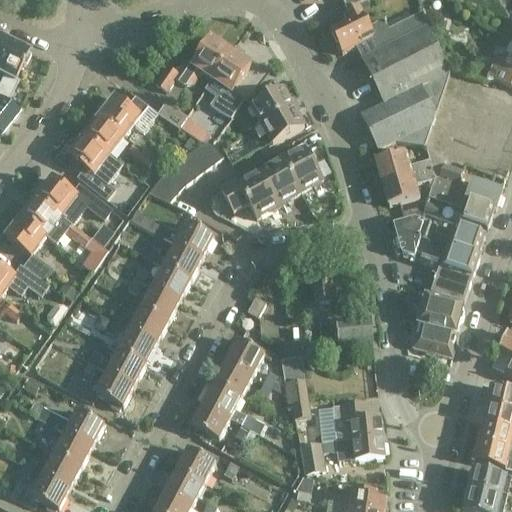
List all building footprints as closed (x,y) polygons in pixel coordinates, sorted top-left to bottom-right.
[(373,0),(339,0),(347,14),(373,0)] [(427,30),(422,17),(387,34),(382,25),(369,31),(359,11),(344,18),(347,26),(330,34),(342,58),(371,44),(377,56),(427,30)] [(450,76),(427,30),(377,56),(362,63),(385,108),(362,120),(379,153),(396,144),(425,148),(450,76)] [(179,78),(175,83),(184,89),(192,88),(200,76),(211,83),(230,54),(210,41),(192,67),(187,64),(179,78)] [(27,55),(7,45),(0,58),(0,79),(2,81),(0,84),(0,136),(1,138),(19,115),(7,105),(16,84),(14,83),(21,68),(25,69),(29,59),(26,58),(27,55)] [(230,54),(211,83),(205,93),(215,100),(211,107),(230,120),(242,103),(231,96),(250,68),(230,54)] [(499,72),(494,83),(511,91),(511,63),(507,75),(499,72)] [(168,95),(175,83),(179,78),(166,70),(156,86),(168,95)] [(144,73),(141,77),(147,81),(150,77),(144,73)] [(250,109),(261,129),(294,110),(283,91),(250,109)] [(149,129),(158,118),(157,118),(158,117),(135,100),(127,110),(114,100),(98,120),(125,141),(139,122),(149,129)] [(178,132),(179,131),(186,121),(164,106),(158,117),(157,118),(158,118),(178,132)] [(261,129),(273,148),(305,130),(294,110),(261,129)] [(98,120),(83,139),(110,160),(125,141),(98,120)] [(68,159),(84,171),(76,181),(106,204),(114,195),(95,180),(110,160),(83,139),(68,159)] [(189,141),(183,150),(191,156),(198,147),(189,141)] [(210,143),(203,148),(200,150),(214,169),(224,162),(210,143)] [(139,164),(145,156),(134,147),(128,155),(139,164)] [(304,148),(281,161),(302,198),(325,185),(304,148)] [(376,164),(382,186),(444,168),(446,164),(435,157),(425,149),(429,163),(411,169),(407,155),(376,164)] [(191,158),(205,176),(214,169),(200,150),(191,158)] [(191,158),(181,165),(195,183),(205,176),(191,158)] [(281,161),(259,173),(280,210),(302,198),(281,161)] [(181,165),(171,172),(186,190),(195,183),(181,165)] [(416,187),(435,181),(444,169),(444,168),(382,186),(389,209),(420,200),(416,187)] [(503,194),(472,184),(468,195),(457,192),(462,175),(444,169),(435,181),(432,192),(494,213),(496,213),(503,194)] [(186,190),(171,172),(168,175),(160,185),(177,199),(185,191),(186,190)] [(280,210),(259,173),(221,194),(234,217),(250,209),(257,222),(280,210)] [(109,214),(79,190),(73,198),(51,181),(36,200),(63,221),(71,210),(91,225),(96,218),(102,223),(109,214)] [(149,198),(166,206),(170,208),(177,199),(160,185),(149,198)] [(487,233),(494,213),(432,192),(429,200),(463,212),(459,223),(487,233)] [(20,220),(47,241),(56,248),(64,238),(66,236),(84,251),(91,242),(63,221),(36,200),(20,220)] [(427,206),(423,217),(436,221),(440,210),(427,206)] [(415,223),(420,224),(424,216),(426,207),(402,214),(405,225),(415,223)] [(5,240),(32,261),(47,241),(20,220),(5,240)] [(425,226),(420,224),(415,223),(405,225),(395,228),(402,257),(415,261),(417,254),(441,262),(443,257),(446,249),(431,244),(431,245),(420,241),(425,226)] [(436,230),(425,226),(420,241),(431,245),(431,244),(446,249),(478,260),(485,241),(456,231),(452,243),(434,236),(436,230)] [(161,228),(155,240),(163,244),(164,243),(176,250),(175,251),(203,265),(215,242),(188,227),(182,238),(161,228)] [(103,228),(92,243),(103,252),(114,237),(103,228)] [(158,254),(163,244),(155,240),(150,250),(158,254)] [(446,249),(443,257),(447,258),(443,269),(473,280),(480,260),(478,260),(446,249)] [(175,251),(165,270),(192,285),(203,265),(175,251)] [(432,295),(434,296),(459,304),(464,306),(473,280),(443,269),(441,268),(432,295)] [(0,301),(2,303),(10,292),(21,300),(27,292),(41,301),(49,290),(21,269),(13,280),(0,270),(0,301)] [(139,270),(133,281),(142,285),(148,275),(139,270)] [(165,270),(154,292),(181,306),(192,285),(165,270)] [(313,305),(334,303),(330,273),(310,274),(313,305)] [(142,285),(133,281),(127,292),(136,297),(142,285)] [(169,328),(181,306),(154,292),(142,313),(169,328)] [(457,309),(457,308),(459,304),(434,296),(433,300),(425,299),(417,330),(412,351),(426,354),(452,361),(458,337),(456,336),(458,326),(462,322),(464,317),(461,314),(462,310),(457,309)] [(258,321),(265,307),(255,301),(247,316),(258,321)] [(4,317),(16,325),(23,316),(11,307),(4,317)] [(119,328),(125,317),(116,312),(110,323),(119,328)] [(131,334),(158,349),(169,328),(142,313),(131,334)] [(113,339),(119,328),(110,323),(104,334),(113,339)] [(337,351),(372,348),(370,323),(319,328),(321,346),(337,344),(337,351)] [(147,370),(158,349),(131,334),(119,356),(147,370)] [(511,338),(506,335),(497,353),(511,361),(505,376),(511,379),(511,338)] [(237,344),(225,366),(254,381),(265,359),(248,350),(250,347),(240,341),(238,345),(237,344)] [(135,392),(147,370),(119,356),(114,365),(86,350),(80,361),(88,366),(87,366),(96,371),(96,370),(108,376),(108,377),(135,392)] [(285,397),(285,398),(286,408),(291,407),(308,404),(305,384),(304,384),(301,360),(280,363),(283,379),(285,397)] [(90,381),(96,371),(87,366),(82,377),(90,381)] [(242,402),(254,381),(225,366),(214,387),(242,402)] [(285,398),(285,397),(283,379),(279,381),(279,380),(269,375),(263,387),(273,392),(285,398)] [(108,377),(96,399),(124,413),(135,392),(108,377)] [(259,439),(259,438),(264,427),(246,417),(245,419),(236,414),(242,402),(214,387),(202,409),(231,424),(240,428),(249,434),(259,439)] [(267,403),(273,392),(263,387),(257,398),(267,403)] [(511,394),(490,390),(481,428),(511,435),(511,394)] [(310,413),(308,404),(291,407),(294,424),(316,420),(315,412),(310,413)] [(336,445),(382,440),(380,421),(368,422),(366,407),(339,410),(333,411),(336,445)] [(191,430),(193,431),(191,434),(200,439),(202,436),(219,445),(231,424),(202,409),(191,430)] [(78,416),(73,426),(43,410),(37,421),(55,431),(67,437),(94,452),(106,430),(78,416)] [(49,441),(55,431),(37,421),(31,432),(49,441)] [(243,444),(249,434),(240,428),(235,440),(243,444)] [(477,447),(511,454),(511,435),(481,428),(477,447)] [(55,459),(83,474),(94,452),(67,437),(55,459)] [(382,440),(336,445),(321,447),(299,450),(305,478),(326,475),(323,457),(337,455),(337,465),(354,463),(354,464),(384,461),(382,440)] [(511,454),(477,447),(472,466),(511,475),(511,454)] [(187,453),(176,475),(205,490),(216,468),(187,453)] [(38,462),(30,457),(23,469),(32,474),(38,462)] [(44,480),(71,495),(83,474),(55,459),(44,480)] [(232,482),(241,487),(246,476),(237,471),(238,470),(230,466),(223,478),(232,483),(232,482)] [(26,485),(32,474),(23,469),(17,480),(26,485)] [(466,490),(507,500),(509,491),(511,491),(511,481),(472,472),(471,480),(469,479),(466,490)] [(165,496),(193,511),(205,490),(176,475),(165,496)] [(50,511),(61,511),(71,495),(44,480),(32,502),(50,511)] [(462,511),(503,511),(507,500),(466,490),(463,505),(464,505),(462,511)] [(327,511),(332,511),(385,511),(387,505),(377,503),(377,498),(352,494),(351,501),(329,498),(327,511)] [(296,504),(309,506),(310,497),(298,495),(296,504)] [(156,511),(192,511),(193,511),(165,496),(156,511)]
